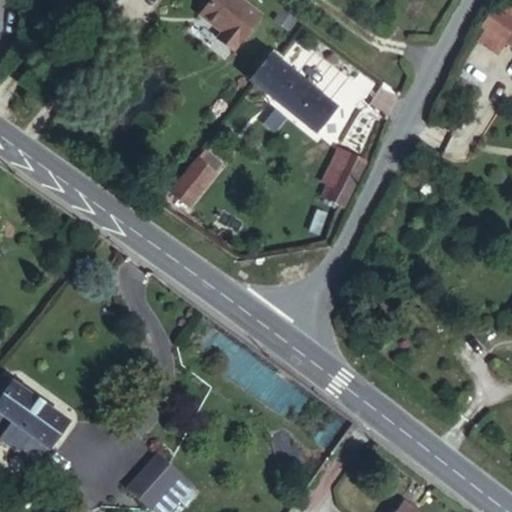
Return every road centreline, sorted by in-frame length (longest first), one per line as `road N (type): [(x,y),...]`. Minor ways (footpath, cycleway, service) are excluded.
road 1 (tertiary): [(282,338),(335,265),(474,0)]
road 2 (secondary): [(282,338),(0,137)]
road 3 (secondary): [(506,511),(282,338)]
